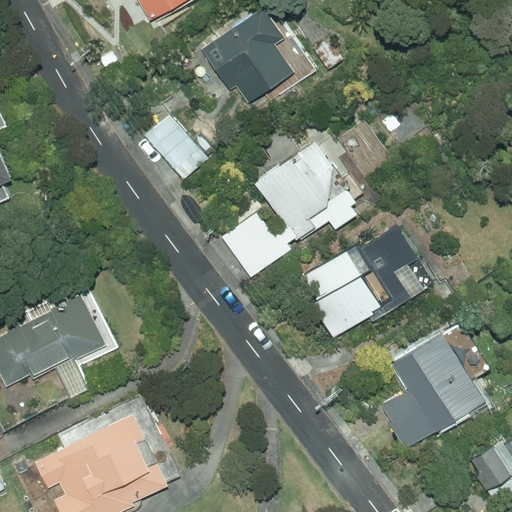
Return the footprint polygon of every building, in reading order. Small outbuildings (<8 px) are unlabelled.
[(141,0),(153,17),(182,0),(141,0)] [(239,85),(250,101),(298,69),(278,41),(288,34),(264,0),(199,45),(231,90),(239,85)] [(145,136),(184,179),(211,155),(172,112),(145,136)] [(225,236),(253,276),(294,246),(290,241),(299,234),(303,240),(332,220),(337,228),(360,211),(354,203),(369,194),(357,177),(352,181),(319,136),(257,180),(289,225),(277,235),(260,211),(225,236)] [(0,183),(14,177),(0,148),(0,183)] [(334,296),(354,325),(393,299),(389,292),(406,281),(393,262),(415,247),(394,215),(320,265),(339,293),(334,296)] [(300,261),(284,271),(292,283),(307,273),(300,261)] [(0,328),(0,370),(5,380),(28,368),(30,372),(74,349),(75,353),(105,337),(79,287),(0,328)] [(378,400),(404,440),(483,387),(439,317),(387,353),(406,381),(378,400)] [(33,457),(61,511),(106,511),(134,498),(132,494),(167,475),(131,407),(33,457)] [(496,472),(511,494),(511,421),(483,442),(501,468),(496,472)] [(464,479),(434,498),(442,511),(458,511),(478,500),(464,479)]
